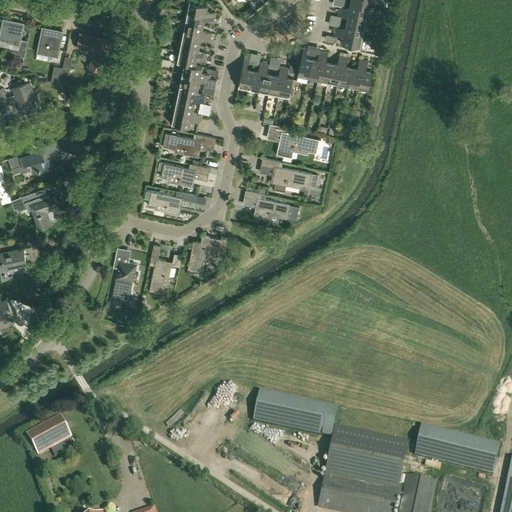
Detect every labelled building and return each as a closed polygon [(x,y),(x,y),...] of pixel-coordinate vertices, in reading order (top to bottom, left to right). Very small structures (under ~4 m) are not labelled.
[(186,11),(214,17),(215,12),(206,11),(207,4),(188,0),(186,11)] [(368,17),(370,7),(351,3),(349,8),(340,6),(339,11),(368,17)] [(214,21),(214,17),(186,11),(184,21),(203,25),(204,19),(214,21)] [(366,27),(368,17),(339,11),(338,15),(348,17),(346,23),(366,27)] [(0,36),(0,43),(12,46),(11,49),(16,50),(15,55),(24,57),(28,40),(20,39),(23,23),(4,19),(0,36)] [(202,31),(203,25),(184,21),(182,31),(210,37),(211,32),(202,31)] [(364,37),(366,27),(346,23),(345,28),(336,26),(335,31),(364,37)] [(43,27),(38,52),(57,56),(62,31),(43,27)] [(209,41),(210,37),(182,31),(180,41),(199,45),(200,39),(209,41)] [(361,47),(364,37),(335,31),(334,35),(343,37),(342,43),(361,47)] [(94,50),(89,72),(100,74),(105,52),(107,53),(110,39),(80,33),(78,46),(94,50)] [(198,50),(199,45),(180,41),(178,51),(206,57),(207,52),(198,50)] [(308,78),(312,58),(306,57),(308,48),(303,47),(297,76),(308,78)] [(318,80),(324,51),(319,50),(317,60),(312,58),(308,78),(318,80)] [(205,61),(206,57),(178,51),(175,61),(183,63),(183,62),(195,65),(196,59),(205,61)] [(328,82),(332,63),(326,61),(328,52),(324,51),(318,80),(328,82)] [(247,69),(249,59),(250,54),(245,53),(238,87),(248,89),(252,70),(247,69)] [(338,84),(344,56),(339,55),(337,64),(332,63),(328,82),(338,84)] [(348,86),(352,67),(346,66),(348,56),(344,56),(338,84),(348,86)] [(67,84),(70,69),(72,58),(65,57),(63,67),(60,82),(67,84)] [(358,88),(364,60),(359,59),(357,68),(352,67),(348,86),(358,88)] [(364,60),(358,88),(368,90),(372,71),(366,70),(368,61),(364,60)] [(202,66),(195,65),(183,62),(183,63),(181,72),(209,78),(210,74),(201,72),(202,66)] [(258,91),(264,63),(260,62),(258,71),(252,70),(248,89),(258,91)] [(268,93),(273,74),(267,73),(269,64),(264,63),(258,91),(268,93)] [(60,82),(63,67),(54,66),(51,80),(60,82)] [(278,95),(284,67),(280,66),(278,75),(273,74),(268,93),(278,95)] [(284,67),(278,95),(289,98),(293,78),(287,77),(289,68),(284,67)] [(208,83),(209,78),(181,72),(179,82),(198,86),(199,81),(208,83)] [(11,105),(17,98),(22,112),(37,107),(31,90),(32,90),(30,82),(13,87),(16,95),(7,98),(3,88),(0,88),(0,100),(1,105),(8,103),(11,105)] [(197,92),(198,86),(179,82),(176,92),(205,98),(206,94),(197,92)] [(204,102),(205,98),(176,92),(174,102),(194,106),(195,101),(204,102)] [(193,112),(194,106),(174,102),(172,112),(201,118),(202,114),(193,112)] [(200,122),(201,118),(172,112),(170,122),(190,127),(191,121),(200,122)] [(295,116),(290,115),(287,126),(288,126),(297,129),(297,126),(299,117),(295,116)] [(292,157),(293,151),(294,145),(308,148),(307,151),(316,152),(319,139),(289,132),(290,127),(270,123),(268,130),(281,133),(277,154),(292,157)] [(326,127),(319,125),(318,131),(318,132),(326,134),(327,130),(328,127),(326,127)] [(163,146),(176,149),(176,146),(185,148),(184,153),(199,156),(202,142),(215,144),(216,138),(196,133),(195,138),(165,132),(163,146)] [(21,155),(20,154),(8,158),(13,173),(20,171),(23,172),(31,169),(32,173),(44,169),(44,167),(49,165),(50,163),(49,157),(63,152),(62,150),(66,148),(79,152),(83,139),(71,136),(62,139),(63,139),(59,141),(58,140),(35,148),(34,145),(29,146),(31,151),(26,152),(26,154),(21,155)] [(286,185),(290,186),(291,180),(301,182),(300,185),(309,187),(312,173),(282,166),(283,162),(262,157),(261,164),(274,167),(271,182),(275,183),(274,189),(285,191),(286,185)] [(164,162),(161,176),(170,178),(170,176),(179,177),(177,183),(193,186),(196,171),(209,174),(210,167),(190,163),(189,168),(164,162)] [(11,199),(4,173),(0,174),(0,204),(2,204),(2,202),(11,199)] [(55,195),(47,197),(44,188),(11,199),(14,210),(27,205),(28,210),(32,208),(39,228),(50,224),(45,211),(59,206),(55,195)] [(151,190),(148,204),(157,206),(157,203),(166,205),(164,211),(180,214),(183,199),(196,202),(197,195),(177,191),(176,196),(151,190)] [(246,190),(244,196),(257,199),(255,207),(254,214),(259,215),(258,217),(268,220),(269,217),(270,212),(278,213),(278,216),(279,216),(287,218),(287,217),(297,219),(299,206),(289,204),(264,199),(266,194),(246,190)] [(225,252),(228,237),(221,236),(221,239),(203,235),(201,242),(194,241),(188,268),(200,270),(203,254),(217,257),(219,251),(225,252)] [(154,244),(150,264),(154,265),(149,290),(163,293),(165,284),(162,284),(164,275),(169,276),(173,261),(158,258),(161,245),(154,244)] [(133,295),(130,295),(136,264),(122,261),(125,248),(117,247),(113,267),(118,268),(112,298),(123,300),(122,303),(131,305),(133,295)] [(0,279),(7,278),(5,269),(26,264),(23,248),(0,253),(0,279)] [(0,326),(3,324),(4,327),(11,323),(8,318),(14,315),(6,299),(2,301),(0,296),(0,326)] [(260,391),(253,421),(332,438),(338,408),(260,391)] [(55,456),(75,445),(60,417),(27,434),(38,455),(50,448),(55,456)] [(421,426),(414,455),(492,475),(499,445),(421,426)] [(340,511),(393,511),(398,490),(408,443),(336,428),(319,507),(340,511)] [(511,511),(511,459),(500,511),(511,511)] [(408,476),(400,511),(429,511),(436,482),(408,476)]
